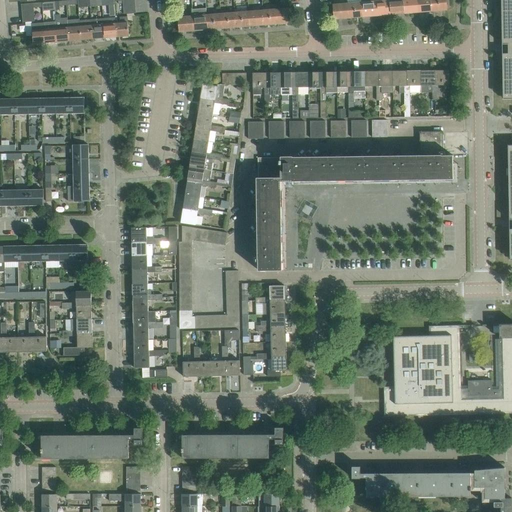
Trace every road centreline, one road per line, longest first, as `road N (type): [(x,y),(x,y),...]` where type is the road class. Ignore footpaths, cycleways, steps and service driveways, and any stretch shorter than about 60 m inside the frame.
road 1 (residential): [(301,395),(324,303),(334,292),(480,289)]
road 2 (residential): [(511,458),(307,454)]
road 3 (residential): [(112,406),(109,224)]
road 4 (residential): [(480,289),(479,124)]
road 5 (residential): [(314,52),(478,48)]
road 6 (residential): [(109,224),(106,60)]
road 7 (residential): [(161,56),(314,52)]
road 8 (residential): [(160,404),(301,395)]
